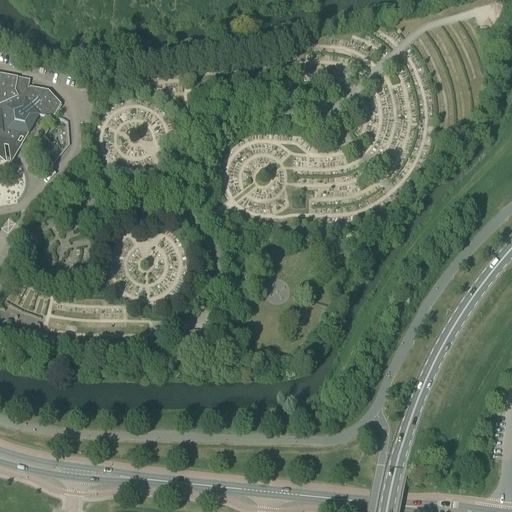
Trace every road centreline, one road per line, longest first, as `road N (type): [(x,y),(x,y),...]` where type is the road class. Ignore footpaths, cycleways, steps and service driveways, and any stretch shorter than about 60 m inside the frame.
road 1 (unclassified): [(0,420),(106,439),(341,438),(373,412),(435,296),(511,210)]
road 2 (secondary): [(387,511),(431,369),(453,325),(511,251)]
road 3 (secondary): [(456,511),(269,491)]
road 4 (secondary): [(269,491),(125,477)]
